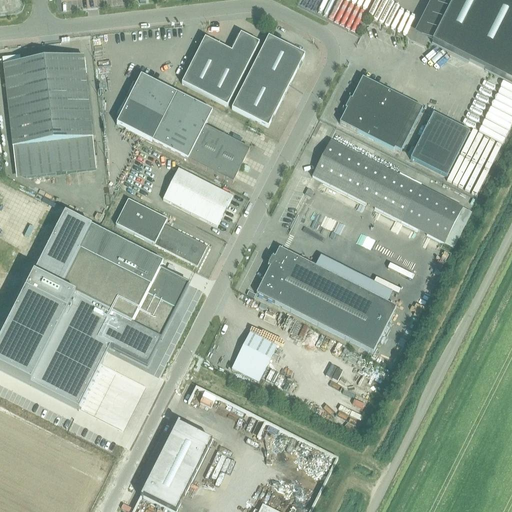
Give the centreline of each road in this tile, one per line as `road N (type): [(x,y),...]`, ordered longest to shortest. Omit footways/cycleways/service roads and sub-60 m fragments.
road 1 (unclassified): [(41,28),(265,9),(323,35),(332,55),(322,90),(110,511)]
road 2 (unclassified): [(375,511),(511,236)]
